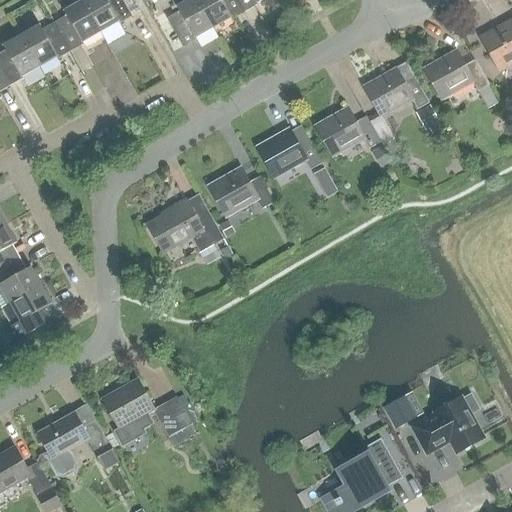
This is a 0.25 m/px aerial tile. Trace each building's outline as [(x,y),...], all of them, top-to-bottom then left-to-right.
[(80,0),(82,2),(99,33),(117,23),(118,25),(131,17),(121,0),(80,0)] [(212,28),(195,0),(171,0),(180,16),(168,23),(182,48),(195,40),(194,39),(212,28)] [(230,20),(244,13),(236,0),(195,0),(212,28),(229,19),(230,20)] [(257,5),(256,4),(262,0),(236,0),(244,13),(257,5)] [(70,52),(83,44),(82,43),(99,33),(82,2),(63,12),(68,20),(55,27),(70,52)] [(511,21),(480,39),(498,71),(511,63),(511,21)] [(39,26),(20,36),(38,68),(56,58),(57,59),(70,52),(55,27),(43,34),(39,26)] [(21,77),(38,68),(20,36),(2,47),(6,55),(0,58),(0,71),(9,87),(22,79),(21,77)] [(471,82),(482,103),(486,110),(496,104),(492,97),(487,87),(488,86),(474,60),(463,66),(455,53),(423,71),(440,100),(471,82)] [(0,91),(9,87),(0,71),(0,91)] [(395,71),(363,89),(380,118),(411,100),(416,110),(428,104),(414,78),(403,84),(395,71)] [(355,123),(347,110),(315,128),(331,157),(362,139),(368,149),(380,143),(365,117),(355,123)] [(296,145),(289,131),(256,149),(273,178),(304,161),(310,171),(321,164),(307,139),(296,145)] [(382,147),(371,152),(380,168),(390,163),(382,147)] [(312,175),(319,187),(331,180),(324,168),(312,175)] [(261,210),(273,204),(258,178),(248,184),(240,170),(208,188),(224,217),(255,200),(261,210)] [(162,254),(190,238),(199,254),(223,240),(209,215),(197,222),(185,201),(160,215),(161,217),(147,225),(162,254)] [(218,226),(224,237),(231,233),(225,222),(218,226)] [(0,268),(15,260),(8,248),(16,243),(5,225),(0,227),(0,268)] [(220,250),(226,261),(233,257),(228,246),(220,250)] [(22,272),(15,260),(0,268),(0,306),(1,308),(9,304),(40,286),(30,268),(22,272)] [(40,286),(9,304),(1,308),(18,339),(49,321),(42,309),(50,304),(40,286)] [(143,418),(155,411),(137,379),(100,399),(118,430),(115,432),(120,441),(127,442),(140,435),(142,428),(148,425),(143,418)] [(382,408),(395,429),(417,417),(404,395),(382,408)] [(478,410),(470,395),(461,400),(460,399),(433,413),(435,415),(411,428),(426,454),(449,442),(456,454),(483,439),(469,415),(478,410)] [(181,431),(193,424),(177,397),(165,404),(168,409),(155,417),(168,438),(181,431)] [(119,461),(95,420),(81,428),(73,414),(37,434),(51,458),(48,460),(57,474),(63,476),(74,470),(75,464),(67,450),(86,439),(104,469),(119,461)] [(387,487),(401,479),(379,440),(364,448),(368,454),(338,470),(346,486),(322,499),(329,511),(341,511),(356,504),(359,508),(389,491),(387,487)] [(14,448),(0,455),(0,492),(26,478),(45,511),(49,511),(61,506),(37,463),(26,469),(14,448)]
